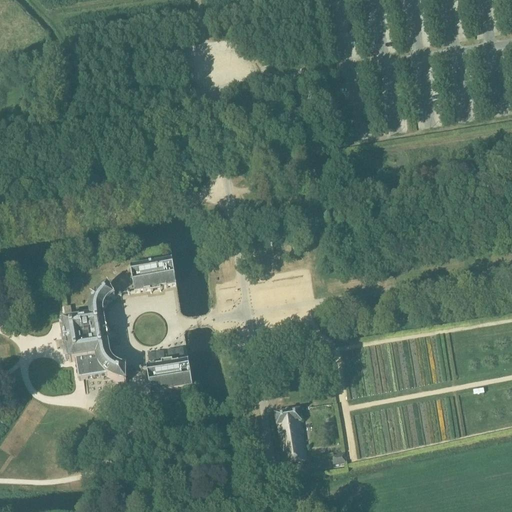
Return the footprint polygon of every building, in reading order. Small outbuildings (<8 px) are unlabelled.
[(177,288),(173,261),(131,268),(135,294),(177,288)] [(112,302),(114,301),(116,300),(115,298),(109,287),(108,288),(106,289),(104,290),(103,292),(101,293),(99,295),(98,296),(97,298),(95,300),(95,301),(93,303),(92,305),(91,308),(91,309),(91,311),(90,313),(90,314),(90,316),(91,318),(91,319),(80,321),(78,313),(72,314),(71,308),(65,309),(67,323),(66,323),(63,323),(64,326),(65,335),(63,336),(64,345),(65,352),(68,352),(69,361),(69,364),(71,363),(76,362),(79,382),(108,378),(111,379),(113,380),(114,381),(117,382),(120,383),(121,384),(124,384),(127,385),(127,372),(127,370),(125,370),(124,370),(123,369),(122,369),(120,368),(119,368),(118,367),(117,367),(116,366),(115,365),(114,364),(114,363),(113,362),(112,360),(112,359),(111,358),(111,357),(111,355),(109,343),(109,342),(113,341),(116,341),(115,331),(111,332),(107,333),(107,332),(105,319),(105,317),(105,316),(105,315),(105,314),(105,312),(106,311),(106,310),(106,309),(107,308),(108,307),(108,306),(109,305),(110,304),(111,303),(112,302)] [(193,389),(189,362),(147,369),(151,395),(193,389)] [(284,466),(307,463),(301,424),(302,423),(300,411),(275,415),(277,427),(278,427),(284,466)] [(337,455),(337,457),(332,457),(333,467),(346,465),(344,454),(342,454),(337,455)]
